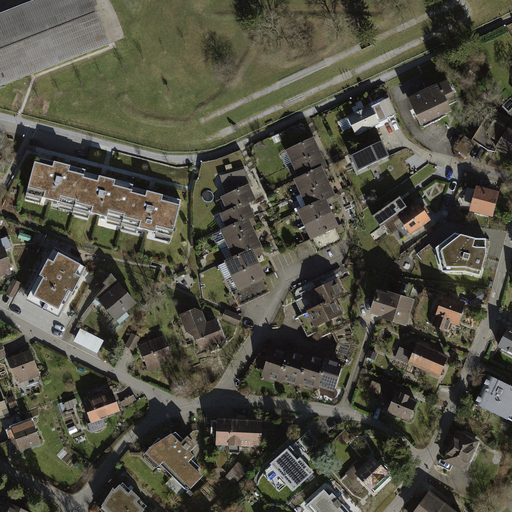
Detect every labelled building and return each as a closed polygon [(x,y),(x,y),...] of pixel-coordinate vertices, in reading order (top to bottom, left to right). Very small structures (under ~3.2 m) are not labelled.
[(36,0),(0,14),(0,86),(108,44),(90,0),(36,0)] [(447,82),(406,99),(417,126),(450,112),(445,100),(454,97),(447,82)] [(389,98),(381,102),(387,117),(396,114),(389,98)] [(346,117),(355,135),(379,124),(370,106),(346,117)] [(497,149),(509,131),(504,128),(505,126),(489,116),(473,141),(487,150),(496,152),(498,149),(497,149)] [(498,149),(511,158),(511,133),(509,131),(497,149),(498,149)] [(457,149),(468,157),(477,144),(466,137),(457,149)] [(288,151),(294,163),(320,151),(315,139),(288,151)] [(387,157),(380,143),(353,157),(360,171),(387,157)] [(294,163),(300,176),(322,166),(326,164),(320,151),(294,163)] [(86,170),(36,157),(27,191),(41,195),(40,197),(63,203),(63,201),(75,204),(76,204),(84,172),(85,172),(86,170)] [(296,178),(303,192),(329,180),(322,166),(300,176),(296,178)] [(225,214),(248,204),(255,200),(248,185),(251,184),(244,168),(220,176),(226,195),(217,199),(225,214)] [(133,185),(85,172),(84,172),(76,204),(75,204),(75,207),(88,210),(88,212),(110,218),(111,216),(123,219),(124,219),(132,187),(133,188),(133,185)] [(303,192),(310,207),(326,200),(336,195),(329,180),(303,192)] [(477,186),(470,210),(492,216),(499,193),(477,186)] [(151,192),(133,188),(132,187),(124,219),(123,219),(123,221),(136,225),(136,227),(158,233),(159,231),(172,234),(181,200),(151,192)] [(409,209),(401,198),(374,216),(382,228),(397,217),(409,209)] [(299,212),(306,226),(333,214),(326,200),(310,207),(299,212)] [(397,217),(408,234),(431,218),(420,202),(409,209),(397,217)] [(226,229),(247,220),(254,216),(248,204),(225,214),(220,216),(226,229)] [(306,226),(312,238),(338,226),(333,214),(306,226)] [(254,233),(247,220),(226,229),(221,232),(227,246),(254,233)] [(252,250),(260,247),(254,233),(227,246),(233,259),(252,250)] [(433,251),(447,273),(464,272),(480,276),(486,255),(486,239),(476,239),(455,234),(434,250),(433,251)] [(433,251),(434,250),(430,245),(417,255),(421,260),(433,251)] [(2,247),(0,247),(0,276),(11,272),(2,247)] [(54,249),(26,302),(56,319),(84,266),(54,249)] [(218,266),(224,279),(259,264),(252,250),(233,259),(218,266)] [(259,264),(224,279),(231,294),(265,279),(259,264)] [(309,290),(315,304),(342,292),(336,278),(309,290)] [(20,284),(13,280),(6,294),(14,297),(20,284)] [(136,303),(120,284),(99,301),(115,321),(136,303)] [(414,301),(376,289),(368,313),(406,325),(414,301)] [(60,313),(63,314),(73,297),(69,295),(60,313)] [(442,295),(432,326),(448,331),(451,323),(457,325),(465,303),(442,295)] [(306,308),(313,324),(341,312),(334,296),(306,308)] [(242,317),(226,310),(222,319),(238,326),(242,317)] [(189,337),(198,334),(203,350),(225,342),(218,322),(204,327),(198,311),(182,317),(189,337)] [(81,329),(75,343),(100,353),(105,339),(81,329)] [(511,331),(508,329),(497,350),(511,357),(511,331)] [(139,338),(132,335),(126,347),(134,351),(139,338)] [(170,358),(161,337),(137,346),(146,368),(170,358)] [(407,365),(438,378),(447,355),(416,343),(407,365)] [(259,377),(276,383),(277,381),(287,353),(270,347),(259,377)] [(29,350),(5,359),(15,385),(39,376),(29,350)] [(277,381),(295,387),(296,384),(305,357),(288,351),(287,353),(277,381)] [(296,384),(313,390),(314,388),(324,360),(306,354),(305,357),(296,384)] [(314,388),(331,394),(342,364),(325,358),(324,360),(314,388)] [(511,389),(488,378),(476,403),(511,420),(511,389)] [(393,391),(384,388),(378,402),(387,406),(393,391)] [(114,391),(84,401),(92,423),(121,413),(114,391)] [(398,393),(389,413),(410,421),(418,401),(398,393)] [(5,401),(0,403),(0,419),(10,416),(5,401)] [(33,422),(12,430),(19,451),(40,444),(33,422)] [(270,425),(224,426),(224,449),(270,447),(270,425)] [(172,428),(148,451),(184,488),(199,474),(183,458),(192,449),(172,428)] [(268,464),(294,491),(312,474),(301,461),(319,444),(305,429),(268,464)] [(481,444),(457,432),(443,460),(467,473),(481,444)] [(236,483),(249,471),(241,463),(228,475),(236,483)] [(374,472),(368,478),(363,473),(357,479),(373,495),(390,478),(385,473),(380,478),(374,472)] [(143,511),(118,485),(100,503),(108,511),(143,511)] [(351,511),(330,489),(312,505),(318,511),(351,511)] [(457,511),(430,493),(416,511),(457,511)] [(20,511),(22,509),(10,503),(5,511),(20,511)]
